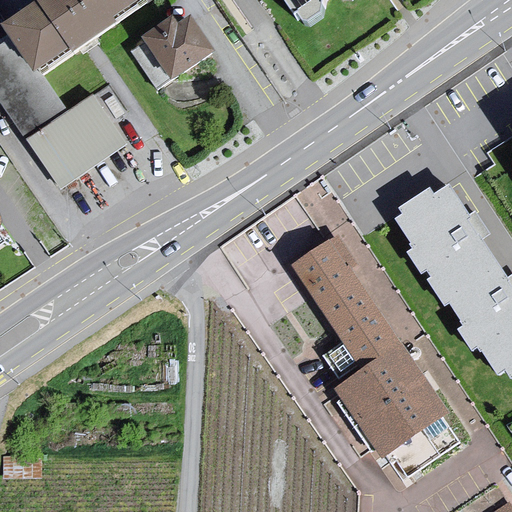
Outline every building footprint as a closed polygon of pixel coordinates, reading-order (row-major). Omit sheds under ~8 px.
[(46,0),(0,30),(0,48),(0,108),(57,194),(128,152),(93,101),(67,119),(43,78),(160,0),(46,0)] [(264,0),(282,29),(288,26),(293,35),(310,25),(311,11),(311,4),(315,2),(324,2),(339,4),(346,0),(264,0)] [(199,68),(212,54),(196,30),(190,31),(187,27),(179,32),(168,26),(137,47),(167,88),(199,68)] [(511,281),(449,185),(396,220),(498,376),(511,367),(511,281)] [(338,238),(288,272),(358,374),(333,393),(377,465),(444,418),(338,238)]
